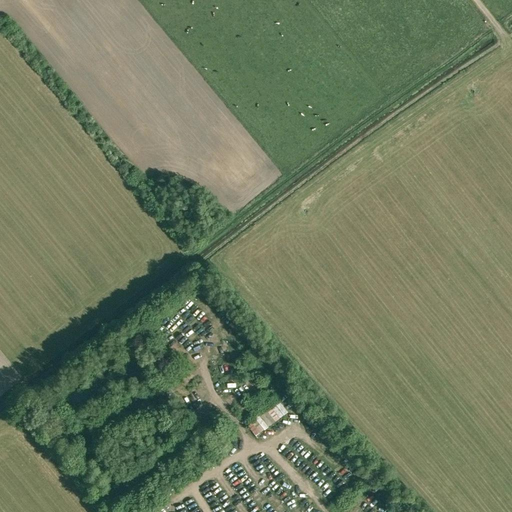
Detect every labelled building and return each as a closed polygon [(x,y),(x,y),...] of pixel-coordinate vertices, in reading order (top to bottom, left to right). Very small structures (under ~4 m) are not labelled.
[(220,320),(220,323),(225,323),(226,331),(234,330),(232,322),(228,323),(227,316),(223,317),(222,310),(215,312),(216,316),(208,317),(209,322),(220,320)] [(240,333),(246,329),(242,324),(236,328),(240,333)] [(173,329),(177,334),(184,330),(181,325),(173,329)] [(198,346),(196,347),(194,342),(183,348),(190,360),(202,354),(198,346)] [(218,371),(226,368),(223,363),(216,367),(218,371)] [(243,372),(251,374),(254,366),(246,363),(243,372)] [(226,389),(223,380),(218,381),(221,391),(226,389)] [(275,419),(288,409),(279,397),(266,408),(275,419)] [(212,412),(221,422),(227,417),(218,407),(212,412)] [(265,408),(256,415),(265,427),(274,421),(265,408)] [(306,430),(299,433),(302,442),(309,439),(306,430)] [(320,457),(326,450),(322,447),(316,453),(320,457)] [(332,452),(326,458),(331,464),(337,459),(332,452)] [(328,469),(325,474),(333,479),(336,474),(328,469)] [(250,480),(238,489),(247,499),(250,497),(246,492),(255,485),(250,480)] [(158,495),(161,500),(169,496),(166,491),(158,495)] [(363,497),(367,503),(375,498),(371,493),(363,497)] [(252,511),(255,511),(259,505),(254,502),(250,511),(252,511)]
